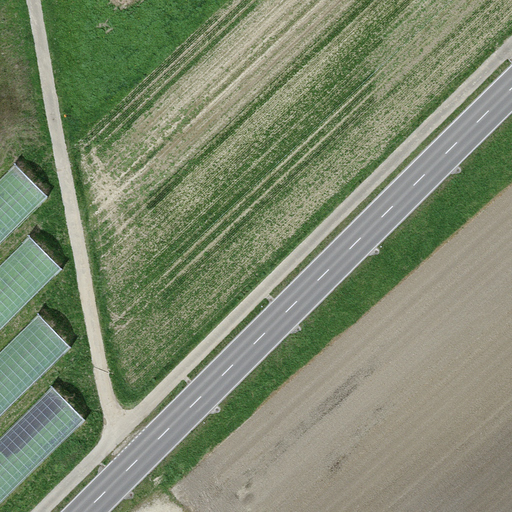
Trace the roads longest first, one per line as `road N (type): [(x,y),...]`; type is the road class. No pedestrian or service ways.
road 1 (track): [(42,511),(511,49)]
road 2 (secondary): [(84,511),(511,100)]
road 3 (track): [(31,0),(115,438)]
